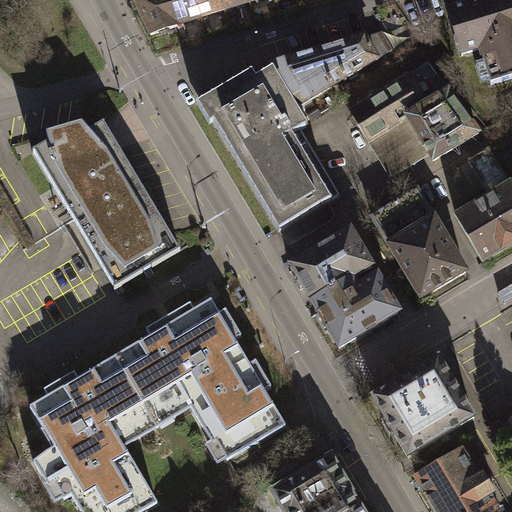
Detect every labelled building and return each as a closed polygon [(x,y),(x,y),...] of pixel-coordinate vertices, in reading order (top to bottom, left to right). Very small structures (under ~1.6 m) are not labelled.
[(133,0),(150,35),(174,28),(164,0),(133,0)] [(164,0),(174,28),(199,20),(192,0),(164,0)] [(192,0),(199,20),(224,12),(220,0),(192,0)] [(220,0),(224,12),(249,4),(248,0),(220,0)] [(468,53),(480,49),(490,85),(511,78),(511,0),(481,0),(447,10),(455,38),(463,36),(468,53)] [(362,37),(377,59),(392,50),(381,32),(362,37)] [(362,37),(272,68),(297,108),(377,59),(362,37)] [(406,118),(407,120),(433,161),(479,134),(427,65),(409,75),(427,105),(406,118)] [(281,231),(340,195),(298,127),(306,122),(297,108),(272,68),(254,79),(250,72),(201,102),(281,231)] [(427,105),(409,75),(350,111),(369,143),(407,120),(406,118),(427,105)] [(32,152),(113,289),(180,251),(104,124),(89,132),(81,124),(46,135),(49,143),(32,152)] [(511,245),(511,190),(488,150),(459,166),(467,179),(457,185),(466,200),(485,189),(490,197),(455,218),(483,262),(511,245)] [(467,272),(417,192),(371,219),(420,300),(467,272)] [(371,267),(350,232),(290,267),(311,302),(351,279),(371,267)] [(351,279),(311,302),(338,348),(398,313),(377,277),(357,289),(351,279)] [(217,442),(227,459),(284,426),(257,381),(264,377),(255,362),(248,366),(233,340),(239,337),(231,322),(224,326),(211,302),(180,320),(175,313),(168,317),(161,321),(166,329),(116,358),(151,418),(187,398),(208,435),(213,444),(217,442)] [(151,418),(116,358),(64,390),(60,382),(45,390),(48,398),(30,408),(44,432),(52,427),(63,445),(44,455),(35,464),(47,486),(54,481),(64,499),(71,494),(81,511),(140,511),(155,504),(118,438),(151,418)] [(370,400),(407,461),(476,419),(439,359),(370,400)] [(413,479),(432,511),(495,511),(487,498),(493,494),(482,476),(477,479),(461,451),(413,479)] [(352,511),(362,506),(332,456),(269,494),(280,511),(352,511)]
